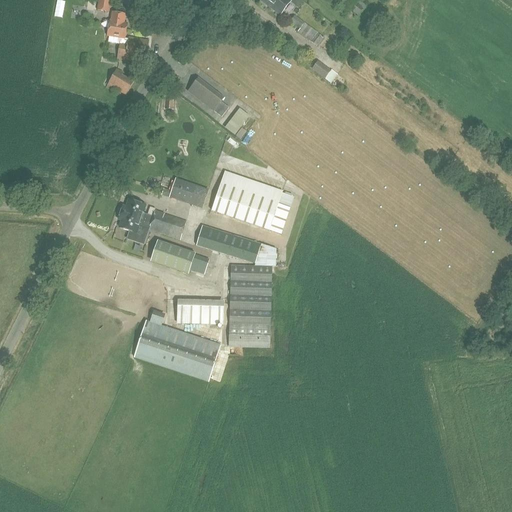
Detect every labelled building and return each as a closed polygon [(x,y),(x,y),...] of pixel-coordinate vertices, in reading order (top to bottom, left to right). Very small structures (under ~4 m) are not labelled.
[(110,12),(111,0),(98,0),(97,10),(110,12)] [(280,15),(291,1),(290,0),(260,0),(280,15)] [(335,0),(347,10),(349,8),(355,13),(362,4),(356,0),(335,0)] [(110,20),(110,21),(105,21),(103,22),(103,26),(104,28),(109,28),(108,36),(110,36),(109,42),(120,44),(118,56),(125,57),(124,60),(145,64),(149,40),(129,37),(129,39),(125,38),(128,23),(124,23),(126,14),(125,14),(125,12),(125,10),(124,9),(123,8),(121,8),(120,8),(119,9),(118,11),(118,13),(112,12),(111,21),(110,20)] [(298,32),(317,46),(323,38),(317,34),(318,32),(295,16),(290,22),(300,29),(298,32)] [(277,29),(270,23),(262,33),(269,39),(277,29)] [(318,61),(312,69),(325,79),(331,71),(318,61)] [(126,96),(135,80),(117,69),(108,85),(126,96)] [(223,118),(230,108),(196,82),(189,92),(223,118)] [(290,208),(278,205),(278,204),(283,192),(225,172),(221,185),(212,211),(269,231),(270,231),(281,235),(290,208)] [(202,208),(208,191),(176,180),(172,192),(164,190),(162,195),(202,208)] [(180,240),(186,222),(155,211),(153,217),(143,214),(146,206),(129,200),(127,208),(123,206),(119,219),(122,221),(119,228),(130,232),(127,239),(143,245),(149,230),(180,240)] [(255,264),(261,245),(201,226),(195,246),(255,264)] [(192,264),(206,269),(209,262),(195,257),(195,255),(157,242),(151,259),(153,263),(188,275),(190,271),(192,264)] [(232,266),(230,325),(229,347),(269,348),(270,326),(272,268),(232,266)] [(175,298),(176,321),(223,320),(223,297),(175,298)] [(150,318),(161,321),(163,313),(152,310),(150,318)] [(209,382),(221,346),(146,322),(135,357),(209,382)]
